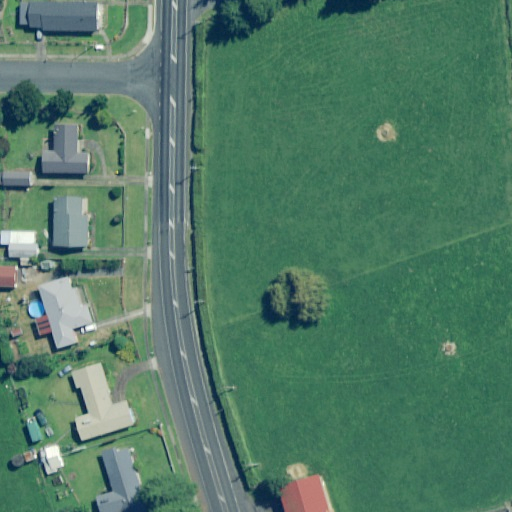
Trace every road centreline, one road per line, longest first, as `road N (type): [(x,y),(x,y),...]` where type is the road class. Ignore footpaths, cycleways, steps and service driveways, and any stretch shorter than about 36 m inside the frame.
road 1 (tertiary): [(171,81),(176,337),(223,511)]
road 2 (residential): [(0,80),(171,81)]
